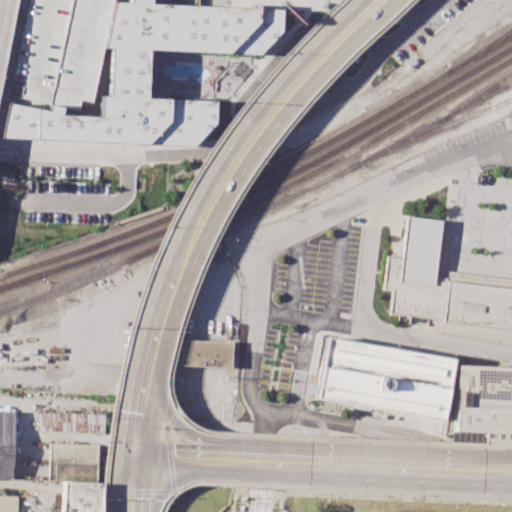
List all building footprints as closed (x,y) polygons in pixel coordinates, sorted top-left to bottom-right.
[(127,0),(127,2),(110,1),(101,47),(109,47),(106,98),(98,97),(98,116),(59,112),(5,100),(0,130),(0,137),(193,146),(212,123),(213,99),(145,98),(146,49),(255,55),(279,31),(279,10),(149,2),(149,0),(127,0)] [(27,0),(7,94),(75,109),(78,98),(89,101),(101,47),(110,1),(110,0),(27,0)] [(511,328),(511,290),(435,280),(443,219),(406,214),(400,258),(387,257),(382,289),(394,291),(391,312),(511,328)] [(326,337),(315,398),(442,421),(453,360),(326,337)] [(229,366),(230,342),(169,340),(169,365),(229,366)] [(455,432),(511,434),(511,368),(458,365),(455,432)] [(0,477),(12,478),(13,412),(0,411),(0,477)] [(39,413),(103,415),(102,434),(38,431),(39,413)] [(50,443),(97,444),(96,480),(48,478),(50,443)] [(59,511),(100,511),(102,483),(60,482),(59,511)] [(0,511),(15,511),(17,495),(0,494),(0,511)]
